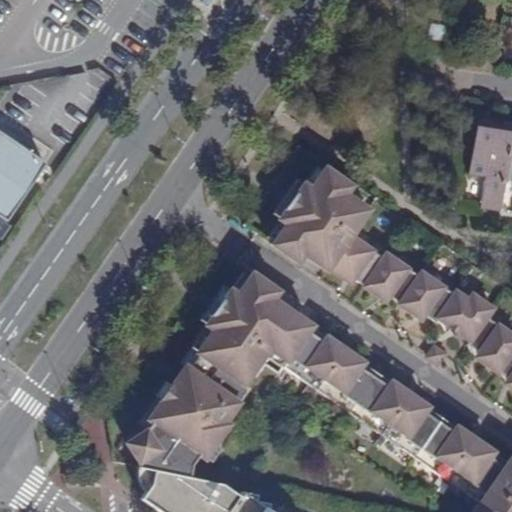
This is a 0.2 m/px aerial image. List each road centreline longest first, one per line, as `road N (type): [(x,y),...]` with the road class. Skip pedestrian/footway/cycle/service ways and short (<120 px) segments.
road 1 (tertiary): [(235,0),(0,339)]
road 2 (residential): [(511,429),(170,204)]
road 3 (tertiary): [(0,441),(170,204)]
road 4 (tertiary): [(170,204),(307,0)]
